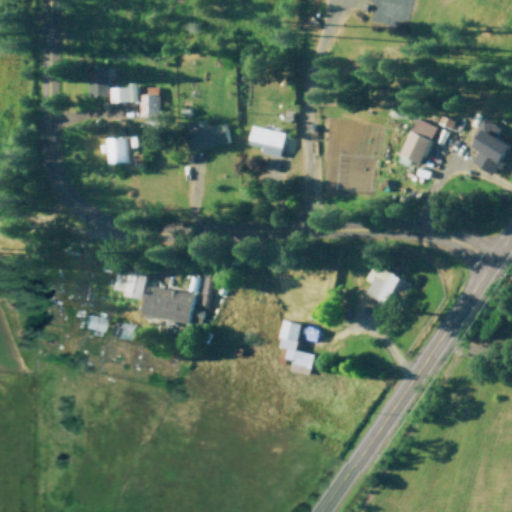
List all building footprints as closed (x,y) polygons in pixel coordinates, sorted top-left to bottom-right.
[(372,0),(408,0),(406,9),(390,5),(388,10),(376,8),(376,1),(372,0)] [(114,67),(88,68),(88,97),(108,96),(108,77),(114,77),(114,67)] [(109,87),(109,102),(137,101),(137,82),(128,82),(128,87),(109,87)] [(136,87),(136,121),(152,122),(154,86),(136,87)] [(225,123),(206,125),(205,118),(184,121),(188,150),(228,145),(225,123)] [(471,145),(485,119),(498,126),(497,133),(509,143),(490,173),(471,161),(477,150),(471,145)] [(247,144),(261,147),(260,152),(279,157),(284,132),(251,124),(247,144)] [(397,153),(410,128),(428,139),(416,162),(397,153)] [(106,138),(107,163),(127,162),(127,137),(106,138)] [(373,260),(362,278),(369,284),(365,294),(379,300),(401,277),(381,265),(373,260)] [(115,269),(113,289),(121,290),(121,295),(142,298),(145,272),(115,269)] [(196,303),(210,307),(217,278),(203,275),(196,303)] [(189,322),(194,293),(153,286),(151,295),(144,293),(140,314),(189,322)] [(104,315),(85,311),(82,327),(101,331),(104,315)] [(282,316),(273,361),(285,364),(285,369),(304,372),(308,352),(295,348),(299,321),(282,316)]
